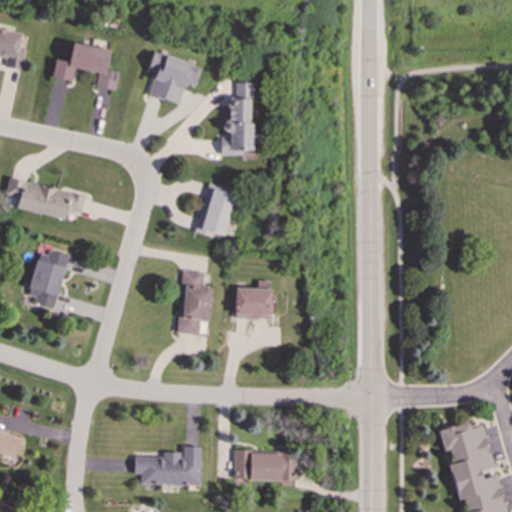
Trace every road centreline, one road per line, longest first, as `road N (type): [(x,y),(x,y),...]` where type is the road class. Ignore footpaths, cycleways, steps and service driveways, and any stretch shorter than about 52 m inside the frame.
road 1 (tertiary): [(369,0),(371,511)]
road 2 (residential): [(494,381),(453,395),(181,395),(91,384),(0,355)]
road 3 (residential): [(145,179),(145,205),(82,417),(72,511)]
road 4 (residential): [(0,127),(131,159),(145,179)]
road 5 (residential): [(494,381),(511,440),(494,381)]
